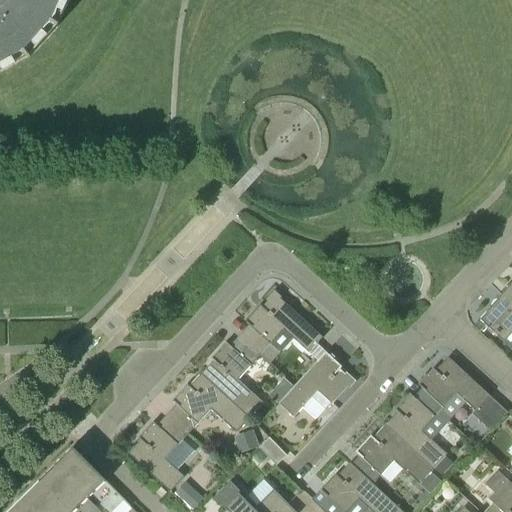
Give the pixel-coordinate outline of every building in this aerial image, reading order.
[(0,0),(0,75),(30,58),(58,28),(59,26),(71,0),(0,0)] [(511,284),(501,296),(511,306),(511,284)] [(242,339),(260,356),(283,332),(308,355),(323,339),(274,295),(262,308),(260,306),(245,322),(252,329),(242,339)] [(490,310),(480,321),(503,343),(511,350),(511,306),(501,296),(489,309),(490,310)] [(260,356),(242,339),(233,350),(226,343),(211,360),(213,362),(201,375),(248,419),(262,404),(238,381),(260,356)] [(283,399),(278,404),(294,419),(303,409),(315,421),(330,405),(332,406),(353,383),(340,371),(342,368),(325,353),(293,388),(287,395),(283,399)] [(418,386),(425,393),(443,410),(457,395),(475,412),(476,412),(489,397),(447,358),(435,372),(433,370),(418,386)] [(169,420),(187,436),(210,411),(234,434),(248,419),(201,375),(189,388),(187,386),(172,402),(179,409),(169,420)] [(278,404),(283,399),(274,391),(269,396),(278,404)] [(385,426),(432,471),(446,456),(422,433),(443,410),(425,393),(416,402),(410,395),(395,411),(397,413),(385,426)] [(482,423),(491,432),(507,414),(498,405),(489,397),(476,412),(475,412),(473,414),(482,423)] [(250,419),(258,426),(264,418),(257,412),(250,419)] [(165,460),(187,436),(169,420),(160,430),(153,423),(138,439),(140,442),(128,455),(169,492),(183,477),(165,460)] [(354,468),(373,486),(395,462),(419,485),(432,471),(385,426),(373,439),(370,437),(355,453),(362,460),(354,468)] [(258,448),(252,432),(235,439),(241,455),(258,448)] [(287,456),(269,439),(258,451),(275,468),(287,456)] [(106,483),(73,450),(55,467),(88,500),(106,483)] [(454,463),(446,456),(435,468),(442,475),(449,468),(454,463)] [(400,511),(397,509),(373,486),(354,468),(349,464),(337,478),(334,475),(319,492),(326,498),(318,507),(323,511),(346,511),(358,500),(370,511),(400,511)] [(55,467),(54,468),(38,484),(65,511),(75,511),(88,500),(55,467)] [(511,511),(511,485),(497,472),(484,485),(494,494),(488,501),(493,505),(486,511),(511,511)] [(434,476),(423,488),(430,494),(441,483),(434,476)] [(214,499),(224,509),(227,511),(294,511),(274,491),(257,507),(242,492),(240,493),(230,483),(214,499)] [(65,511),(38,484),(37,485),(21,501),(31,511),(65,511)] [(185,502),(194,492),(185,484),(176,495),(185,502)] [(31,511),(21,501),(19,502),(14,508),(9,511),(31,511)]
